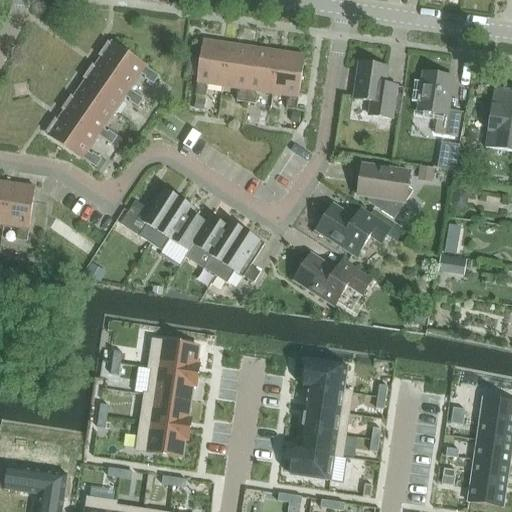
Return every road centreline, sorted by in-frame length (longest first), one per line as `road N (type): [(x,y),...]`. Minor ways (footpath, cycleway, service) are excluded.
road 1 (residential): [(0,158),(56,170),(113,197),(146,159),(168,155),(278,216),(324,156),(344,9)]
road 2 (tertiary): [(511,34),(344,9)]
road 3 (residential): [(251,358),(228,511)]
